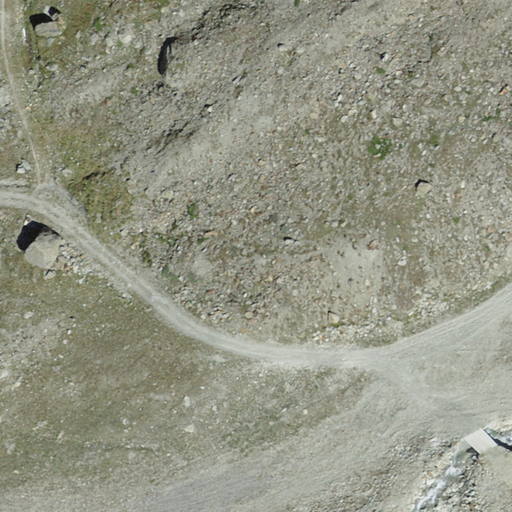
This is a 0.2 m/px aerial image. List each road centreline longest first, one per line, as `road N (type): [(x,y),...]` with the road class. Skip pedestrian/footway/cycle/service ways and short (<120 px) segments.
road 1 (track): [(511,296),(400,354),(242,353),(184,331),(100,242),(54,211),(0,203)]
road 2 (track): [(400,354),(511,446)]
